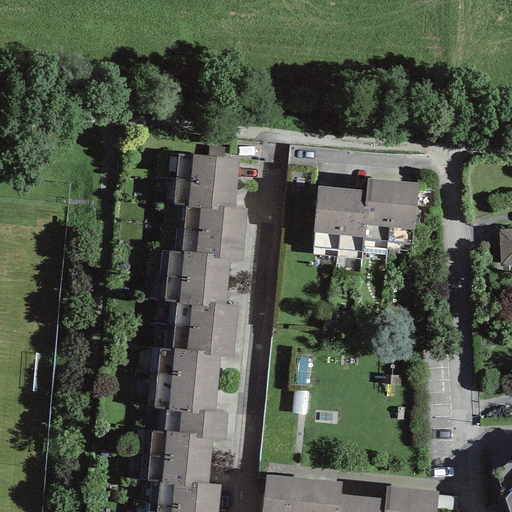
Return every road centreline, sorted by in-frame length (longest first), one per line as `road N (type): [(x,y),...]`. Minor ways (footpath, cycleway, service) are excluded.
road 1 (track): [(451,148),(0,114)]
road 2 (residential): [(511,154),(451,148),(471,511)]
